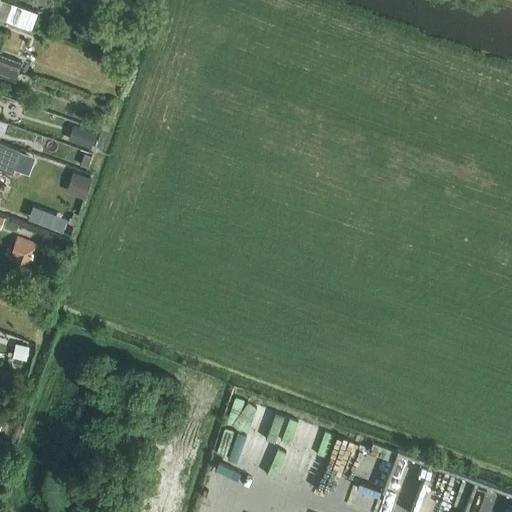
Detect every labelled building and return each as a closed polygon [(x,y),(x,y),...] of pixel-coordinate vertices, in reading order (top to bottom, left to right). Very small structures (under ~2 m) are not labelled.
[(36,11),(5,0),(0,0),(0,16),(30,28),(36,11)] [(0,63),(19,70),(22,61),(0,53),(0,63)] [(19,71),(19,70),(0,63),(0,75),(29,85),(32,75),(19,71)] [(90,147),(95,132),(73,124),(68,139),(90,147)] [(0,167),(13,172),(21,149),(0,141),(0,167)] [(91,183),(75,177),(69,194),(85,200),(91,183)]
